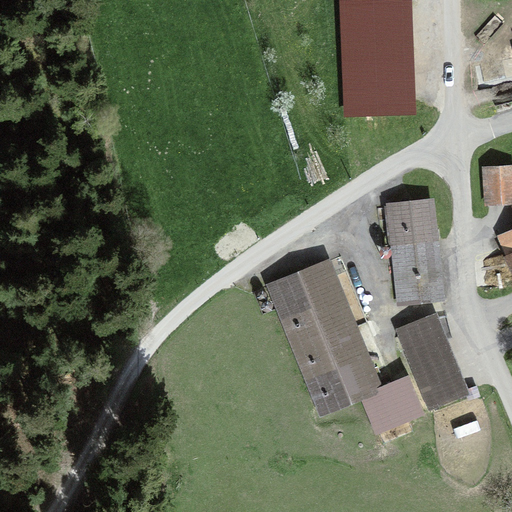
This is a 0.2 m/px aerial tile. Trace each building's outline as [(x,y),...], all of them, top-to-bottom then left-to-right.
[(412,103),(408,0),(343,0),(347,105),(412,103)] [(511,168),(485,170),(488,202),(511,200),(511,168)] [(390,206),(400,304),(441,299),(430,202),(390,206)] [(511,235),(502,240),(511,260),(511,235)] [(322,413),(363,396),(376,427),(407,415),(393,383),(379,389),(327,262),(270,285),(322,413)] [(398,331),(429,406),(462,393),(432,317),(398,331)]
